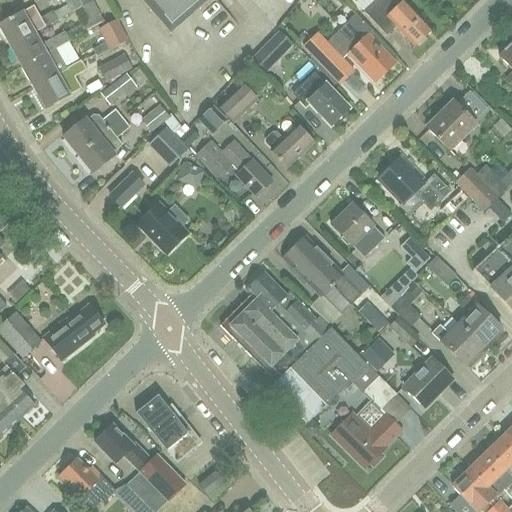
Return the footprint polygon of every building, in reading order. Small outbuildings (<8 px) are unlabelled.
[(70,14),(93,2),(91,0),(62,0),(66,6),(70,14)] [(139,0),(167,30),(200,0),(139,0)] [(403,2),(401,3),(397,0),(374,0),(362,12),(386,36),(395,27),(414,46),(431,30),(403,2)] [(58,21),(54,13),(52,11),(40,18),(33,5),(22,12),(0,24),(0,31),(9,48),(34,34),(35,35),(58,21)] [(34,34),(9,48),(21,68),(55,49),(56,50),(84,33),(104,21),(99,14),(79,25),(65,34),(64,32),(41,46),(35,35),(34,34)] [(375,83),(395,64),(367,35),(371,31),(355,15),(337,32),(353,48),(347,54),(375,83)] [(98,30),(109,52),(128,43),(117,20),(98,30)] [(291,44),(279,32),(251,60),(263,72),(274,61),(291,44)] [(355,72),(318,34),(302,49),(339,87),(355,72)] [(511,43),(497,58),(511,72),(503,81),(511,89),(511,88),(511,43)] [(67,70),(56,50),(55,49),(21,68),(33,90),(58,75),(67,70)] [(106,84),(131,69),(124,55),(98,70),(106,84)] [(125,74),(100,94),(109,106),(124,94),(126,97),(137,88),(125,74)] [(292,95),(304,107),(308,103),(330,126),(334,122),(336,125),(347,115),(344,112),(348,109),(325,85),(325,86),(313,74),(292,95)] [(58,75),(33,90),(45,110),(70,96),(58,75)] [(242,84),(218,108),(234,124),(258,100),(242,84)] [(447,152),(474,125),(452,104),(426,130),(447,152)] [(159,106),(141,121),(152,133),(163,123),(177,140),(188,130),(184,125),(182,127),(171,115),(169,116),(159,106)] [(198,121),(211,135),(227,121),(213,106),(198,121)] [(93,115),(86,121),(85,120),(62,138),(77,157),(123,119),(115,109),(102,120),(98,116),(93,115)] [(130,128),(123,119),(77,157),(92,175),(115,156),(112,154),(122,145),(117,138),(130,128)] [(265,143),(272,151),(271,152),(286,167),(311,143),(296,128),(284,139),(277,132),(272,132),(264,139),(265,143)] [(165,130),(153,143),(164,155),(175,166),(188,154),(177,142),(165,130)] [(200,138),(191,130),(181,140),(190,149),(200,138)] [(221,152),(211,141),(195,156),(217,180),(232,165),(240,174),(237,177),(256,197),(272,182),(253,162),(252,162),(233,142),(221,152)] [(430,211),(449,191),(432,174),(422,185),(397,160),(377,180),(402,204),(399,207),(409,217),(422,204),(430,211)] [(486,165),(476,174),(470,168),(454,183),(460,189),(470,199),(483,212),(508,187),(486,165)] [(132,173),(108,196),(120,208),(144,185),(132,173)] [(470,199),(460,189),(439,210),(449,220),(470,199)] [(496,200),(487,209),(495,216),(503,208),(496,200)] [(166,256),(187,235),(156,205),(136,225),(166,256)] [(341,215),(331,226),(337,232),(342,237),(341,238),(341,239),(344,242),(347,246),(348,245),(349,244),(351,246),(352,247),(353,247),(358,253),(364,259),(374,248),(385,238),(379,232),(373,227),(373,226),(363,216),(352,205),(341,215)] [(503,208),(495,216),(502,224),(511,215),(503,208)] [(0,259),(2,258),(0,255),(0,247),(4,243),(0,238),(0,231),(9,223),(0,213),(0,259)] [(511,233),(495,250),(511,268),(511,233)] [(300,243),(295,248),(323,276),(351,305),(356,300),(360,296),(350,285),(340,276),(341,275),(342,274),(324,256),(305,237),(300,243)] [(430,259),(409,237),(399,247),(411,259),(405,264),(415,273),(430,259)] [(351,305),(295,248),(282,260),(292,270),(289,273),(295,280),(299,277),(319,298),(321,296),(341,315),(351,305)] [(511,268),(495,250),(472,271),(511,313),(511,268)] [(435,258),(425,267),(446,287),(456,277),(435,258)] [(268,314),(286,296),(264,273),(245,292),(250,296),(219,326),(265,372),(296,342),(268,314)] [(391,308),(399,298),(390,289),(381,298),(391,308)] [(296,342),(265,372),(276,383),(277,382),(329,329),(318,319),(316,321),(298,302),(299,301),(290,291),(286,296),(268,314),(296,342)] [(399,298),(391,308),(390,309),(411,327),(421,316),(410,306),(416,299),(406,291),(399,298)] [(500,329),(466,297),(458,305),(468,314),(458,325),(482,348),(489,341),(493,344),(502,334),(499,330),(500,329)] [(76,314),(69,320),(86,342),(93,336),(92,335),(104,325),(89,306),(78,315),(76,314)] [(0,325),(0,334),(22,359),(42,341),(16,312),(0,325)] [(377,314),(368,323),(378,332),(386,324),(377,314)] [(387,325),(378,335),(382,339),(391,329),(410,348),(420,337),(398,316),(388,326),(387,325)] [(482,348),(458,325),(449,334),(439,325),(430,334),(440,343),(465,366),(466,366),(469,369),(479,359),(475,355),(482,348)] [(330,328),(329,329),(277,382),(313,419),(350,382),(367,366),(358,357),(330,328)] [(358,357),(367,366),(373,372),(392,353),(377,338),(358,357)] [(0,362),(12,352),(0,339),(0,362)] [(431,359),(402,387),(424,409),(452,380),(431,359)] [(5,367),(0,371),(0,393),(3,397),(13,408),(11,410),(19,419),(33,406),(19,391),(23,386),(5,367)] [(395,425),(410,409),(368,367),(351,383),(362,394),(364,393),(372,400),(355,417),(353,415),(332,436),(349,454),(352,451),(368,467),(386,450),(384,448),(400,431),(395,425)] [(3,397),(0,393),(0,437),(19,419),(11,410),(13,408),(3,397)] [(157,397),(135,414),(165,452),(167,451),(176,462),(196,447),(196,446),(200,443),(170,406),(166,409),(157,397)] [(311,421),(302,430),(311,439),(316,434),(316,426),(311,421)] [(157,455),(152,460),(136,446),(125,435),(123,438),(111,426),(94,443),(116,465),(123,458),(139,473),(126,484),(152,511),(157,511),(186,485),(157,455)] [(495,444),(487,452),(506,471),(511,465),(511,443),(504,435),(495,444)] [(487,452),(469,470),(497,498),(498,498),(511,484),(511,476),(506,471),(487,452)] [(87,473),(75,461),(67,470),(65,468),(59,474),(61,476),(59,478),(92,511),(100,503),(102,505),(115,492),(91,468),(87,473)] [(497,498),(469,470),(452,487),(476,511),(478,511),(483,507),(488,511),(487,511),(511,511),(508,509),(508,508),(498,498),(497,498)] [(208,497),(225,484),(217,474),(199,487),(208,497)]
